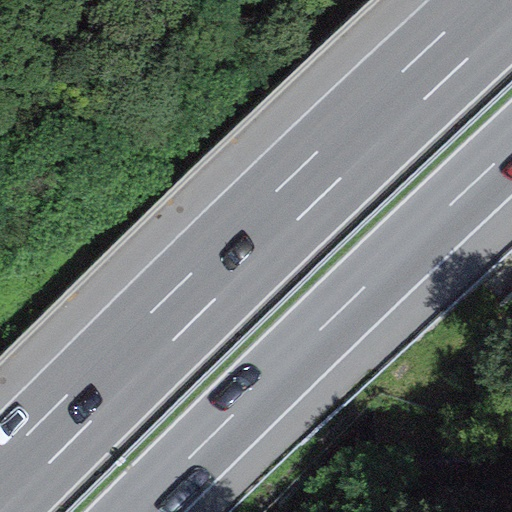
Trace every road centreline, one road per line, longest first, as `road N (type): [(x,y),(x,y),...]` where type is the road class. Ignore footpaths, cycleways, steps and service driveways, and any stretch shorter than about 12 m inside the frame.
road 1 (motorway): [(501,0),(0,483)]
road 2 (motorway): [(130,511),(511,146)]
